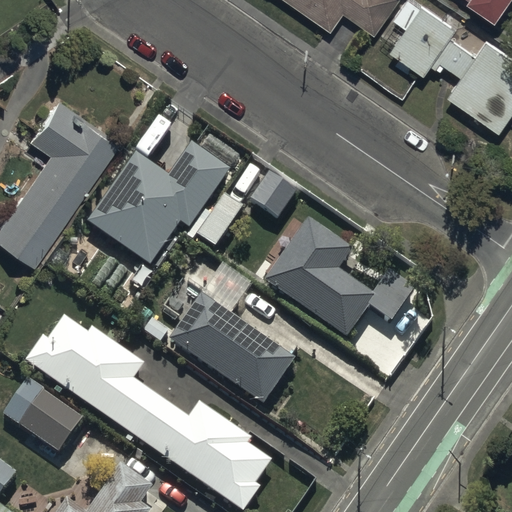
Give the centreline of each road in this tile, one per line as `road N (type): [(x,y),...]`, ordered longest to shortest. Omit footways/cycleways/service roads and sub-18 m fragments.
road 1 (residential): [(511,253),(152,0)]
road 2 (tertiary): [(379,511),(511,317)]
